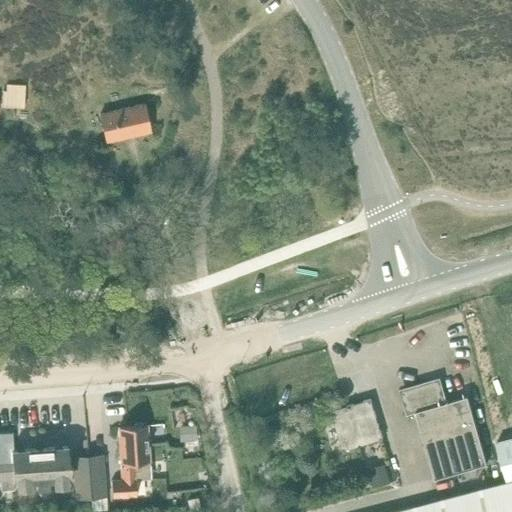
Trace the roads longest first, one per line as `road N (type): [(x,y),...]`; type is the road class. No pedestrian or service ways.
road 1 (tertiary): [(0,385),(200,362)]
road 2 (tertiary): [(200,362),(386,301)]
road 3 (unclassified): [(375,174),(332,52),(303,0)]
road 4 (unclassified): [(234,511),(200,362)]
road 5 (unclassified): [(442,283),(375,174)]
road 6 (unclassified): [(375,174),(386,301)]
